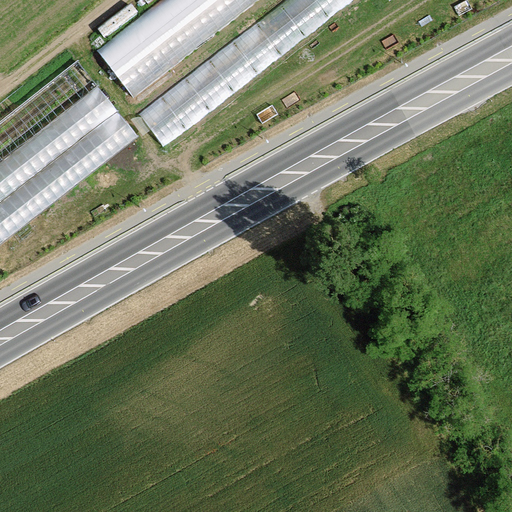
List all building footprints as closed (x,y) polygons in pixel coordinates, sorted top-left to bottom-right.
[(133,98),(259,0),(162,0),(97,51),(133,98)] [(354,0),(288,0),(139,116),(163,147),(354,0)] [(0,163),(97,87),(78,63),(0,123),(0,163)] [(0,203),(117,113),(97,88),(0,164),(0,203)] [(0,245),(137,139),(117,114),(0,205),(0,245)]
